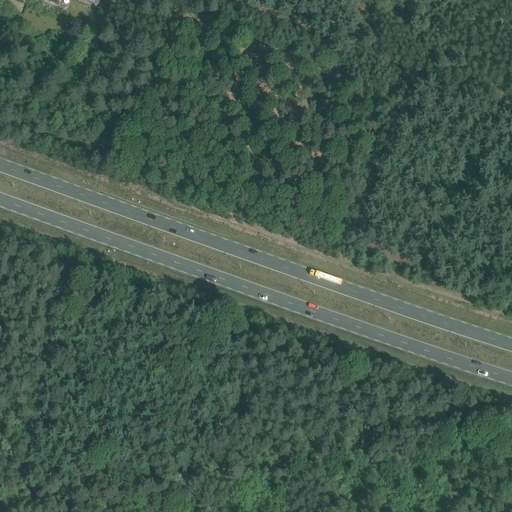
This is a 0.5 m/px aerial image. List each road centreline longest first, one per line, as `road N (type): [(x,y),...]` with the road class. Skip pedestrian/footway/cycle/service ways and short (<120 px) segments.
road 1 (primary): [(511,343),(0,164)]
road 2 (primary): [(0,200),(511,378)]
road 3 (track): [(414,79),(357,210)]
